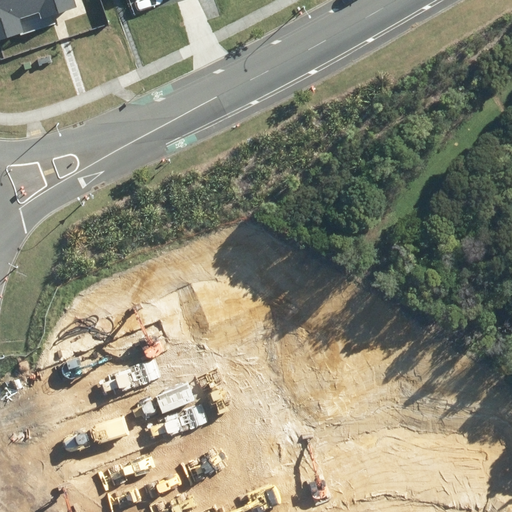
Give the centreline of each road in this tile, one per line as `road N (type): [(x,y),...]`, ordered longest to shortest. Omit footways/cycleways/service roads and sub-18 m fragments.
road 1 (tertiary): [(128,141),(376,0)]
road 2 (tertiary): [(128,141),(0,241)]
road 3 (tertiary): [(0,155),(53,142),(128,141)]
